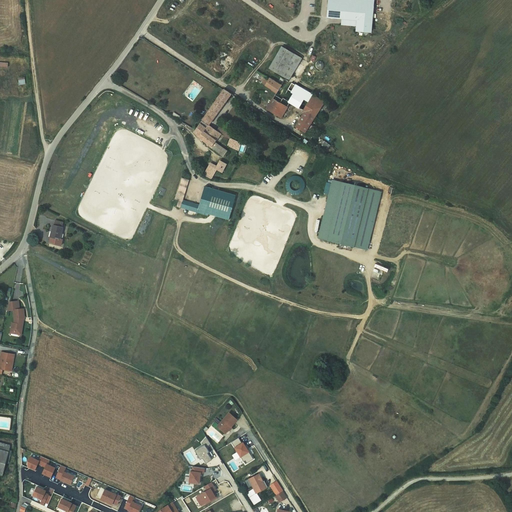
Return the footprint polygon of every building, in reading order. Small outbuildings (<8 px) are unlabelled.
[(328,0),(327,18),(356,20),(355,32),(370,33),(372,0),(367,0),(328,0)] [(302,58),(282,47),(269,68),(289,80),(302,58)] [(271,78),(265,86),(277,92),(281,85),(271,78)] [(285,78),(281,85),(277,92),(275,95),(282,99),(283,98),(289,102),(295,93),(288,89),(292,82),(285,78)] [(312,95),(292,82),(288,89),(295,93),(289,102),(298,107),(303,98),(308,101),(312,95)] [(231,94),(224,89),(202,121),(208,126),(209,125),(222,106),(223,107),(224,106),(223,105),(231,94)] [(324,102),(312,95),(308,101),(303,110),(305,112),(305,111),(315,117),(324,102)] [(273,98),(267,109),(281,118),(287,107),(273,98)] [(305,111),(305,112),(296,127),(305,132),(315,117),(305,111)] [(208,126),(202,121),(194,132),(199,137),(211,147),(221,134),(220,133),(217,131),(209,125),(208,126)] [(229,138),(230,139),(232,136),(223,131),(221,134),(224,136),(225,137),(227,138),(229,138)] [(218,144),(224,136),(221,134),(211,147),(223,156),(227,151),(218,144)] [(332,142),(321,134),(319,137),(325,141),(330,145),(332,142)] [(241,143),(230,139),(229,142),(228,146),(238,150),(241,143)] [(330,145),(325,141),(321,145),(327,149),(330,145)] [(247,145),(241,143),(238,150),(236,158),(242,160),(247,145)] [(226,164),(220,161),(217,167),(216,169),(217,169),(222,172),(226,164)] [(211,179),(217,169),(216,169),(217,167),(210,163),(203,175),(211,179)] [(290,178),(288,180),(286,183),(286,187),(287,190),(289,192),(292,194),(295,194),(298,194),(301,192),(303,190),(305,187),(305,184),(304,181),(302,178),(299,177),(296,176),(292,176),(290,178)] [(188,180),(181,178),(178,184),(187,186),(188,180)] [(379,191),(332,180),(319,236),(365,249),(379,191)] [(187,186),(178,184),(175,197),(174,199),(182,202),(183,200),(187,186)] [(204,186),(199,204),(183,200),(182,202),(180,208),(228,221),(236,194),(204,186)] [(62,227),(63,222),(55,220),(54,225),(53,225),(51,232),(52,232),(50,243),(61,245),(62,239),(60,239),(61,233),(62,234),(64,228),(62,228),(63,227),(62,227)] [(19,301),(9,302),(7,310),(14,310),(14,319),(16,319),(15,323),(14,323),(12,323),(11,331),(20,333),(21,325),(22,325),(23,325),(24,321),(22,321),(22,318),(24,318),(24,309),(19,309),(19,301)] [(20,333),(11,331),(10,333),(21,335),(23,325),(22,325),(21,325),(20,333)] [(0,359),(0,373),(2,374),(2,369),(8,370),(9,369),(10,365),(11,365),(11,363),(13,363),(14,354),(1,352),(0,359)] [(229,413),(217,426),(225,433),(237,420),(229,413)] [(206,437),(202,443),(203,445),(195,450),(200,459),(203,458),(206,463),(212,459),(210,456),(212,455),(207,447),(211,444),(206,437)] [(249,448),(247,444),(245,445),(243,442),(242,443),(239,437),(232,442),(238,451),(237,452),(240,457),(241,457),(244,461),(245,460),(247,463),(254,459),(249,451),(247,452),(246,450),(249,448)] [(0,442),(0,448),(9,451),(10,445),(0,442)] [(6,462),(9,451),(0,448),(0,474),(3,475),(6,462)] [(43,473),(52,477),(56,468),(48,464),(50,460),(41,456),(39,461),(30,457),(28,462),(28,466),(35,470),(38,463),(46,467),(43,473)] [(67,467),(61,465),(56,477),(61,479),(61,480),(71,484),(74,476),(64,472),(67,467)] [(193,467),(193,472),(191,471),(189,482),(199,483),(201,473),(204,473),(204,468),(193,467)] [(256,493),(265,488),(261,482),(263,481),(259,474),(249,479),(252,485),(256,493)] [(276,495),(282,492),(283,491),(277,481),(270,485),(276,495)] [(204,486),(207,491),(196,497),(201,506),(215,497),(212,492),(216,490),(211,482),(204,486)] [(46,491),(37,487),(33,496),(42,500),(40,504),(43,506),(48,495),(45,493),(46,491)] [(116,495),(105,490),(101,500),(112,505),(113,503),(117,505),(121,497),(116,495)] [(282,492),(276,495),(280,502),(286,498),(282,492)] [(135,497),(130,495),(125,508),(129,510),(132,511),(139,511),(142,506),(133,502),(135,497)] [(72,504),(62,499),(58,507),(68,511),(67,511),(73,511),(76,506),(72,504)] [(161,510),(158,511),(178,511),(173,502),(161,510)]
